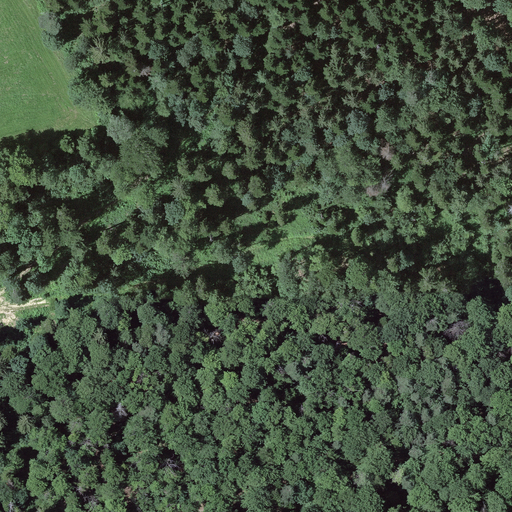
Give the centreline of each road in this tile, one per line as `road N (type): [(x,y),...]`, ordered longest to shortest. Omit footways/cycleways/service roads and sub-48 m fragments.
road 1 (track): [(0,308),(111,293),(297,240),(327,239),(367,248),(511,324)]
road 2 (track): [(322,0),(205,116),(0,292)]
road 3 (track): [(190,511),(264,487),(511,453)]
